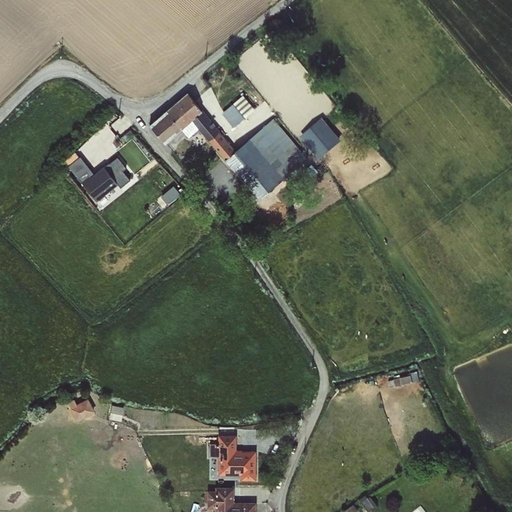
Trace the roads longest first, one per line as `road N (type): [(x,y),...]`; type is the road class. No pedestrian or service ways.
road 1 (unclassified): [(131,105),(255,252),(326,365),(285,511)]
road 2 (unclassified): [(287,0),(170,94),(131,105)]
road 3 (unclassified): [(131,105),(63,69),(40,76),(0,117)]
